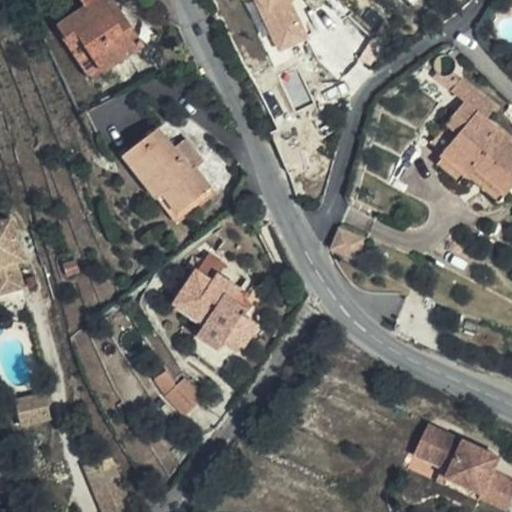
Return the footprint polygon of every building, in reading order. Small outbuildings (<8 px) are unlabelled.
[(92,80),(144,46),(131,25),(123,31),(102,0),(81,0),(85,6),(59,25),(71,45),(81,39),(88,48),(75,57),(92,80)] [(113,0),(102,0),(123,31),(131,25),(113,0)] [(287,4),(290,0),(250,0),(297,44),(313,28),(287,4)] [(71,45),(59,25),(55,26),(75,57),(88,48),(81,39),(71,45)] [(453,74),(453,67),(450,61),(445,58),(438,59),(433,62),(431,68),(431,74),(434,79),(439,82),(445,82),(451,79),(453,74)] [(511,188),(511,153),(482,126),(492,115),(458,86),(447,98),(460,110),(423,152),(437,165),(432,172),(451,189),(459,181),(492,211),(511,188)] [(158,127),(123,155),(158,199),(163,195),(178,214),(212,187),(197,168),(195,165),(191,168),(176,148),(158,127)] [(188,140),(176,148),(191,168),(195,165),(197,168),(204,162),(188,140)] [(0,292),(13,289),(20,284),(15,263),(25,259),(13,217),(0,221),(0,292)] [(331,230),(326,251),(353,256),(359,237),(331,230)] [(218,279),(220,277),(226,266),(209,254),(201,268),(218,279)] [(79,273),(77,260),(64,263),(67,275),(79,273)] [(235,300),(242,292),(243,290),(220,277),(218,279),(201,268),(181,298),(209,318),(204,326),(199,334),(221,348),(225,343),(229,337),(242,346),(257,323),(247,315),(250,310),(235,300)] [(246,293),(242,292),(235,300),(250,310),(252,307),(251,305),(249,303),(247,301),(246,298),(246,293)] [(209,318),(181,298),(175,306),(204,326),(209,318)] [(238,351),(242,346),(229,337),(225,343),(238,351)] [(162,392),(173,381),(166,371),(154,380),(162,392)] [(186,377),(178,386),(167,396),(186,417),(204,397),(186,377)] [(178,386),(173,381),(162,392),(167,396),(178,386)] [(21,422),(53,419),(51,392),(19,395),(21,422)] [(496,462),(426,428),(411,458),(447,475),(444,481),(479,498),(478,501),(500,511),(504,511),(511,497),(511,486),(490,476),(496,462)] [(117,487),(103,463),(87,470),(102,496),(117,487)]
